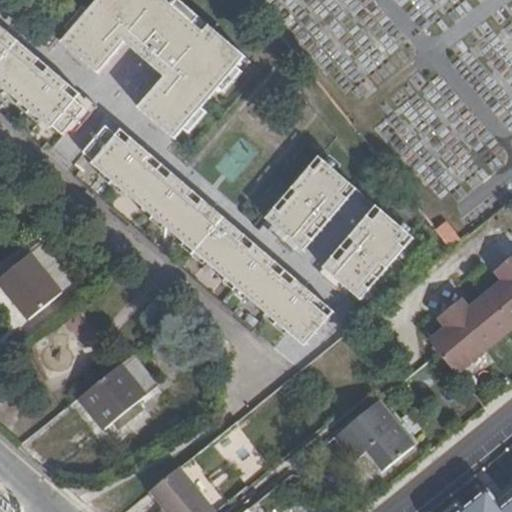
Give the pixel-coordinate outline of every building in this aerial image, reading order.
[(99,0),(91,10),(73,32),(65,42),(99,73),(126,41),(167,75),(141,107),(176,137),(186,126),(203,104),(220,84),(237,61),(244,51),(209,21),(204,29),(170,0),(99,0)] [(209,21),(184,0),(170,0),(204,29),(209,21)] [(67,26),(73,32),(91,10),(85,6),(67,26)] [(37,61),(41,56),(1,22),(0,23),(0,84),(5,80),(24,97),(20,104),(41,122),(47,116),(66,132),(89,107),(79,97),(37,61)] [(83,92),(41,56),(37,61),(79,97),(83,92)] [(243,67),(237,61),(220,84),(226,89),(243,67)] [(203,104),(186,126),(192,131),(209,110),(203,104)] [(295,328),(305,337),(328,311),(244,240),(250,234),(206,196),(202,203),(119,133),(109,124),(86,151),(106,169),(103,175),(123,191),(127,187),(147,204),(144,209),(166,228),(171,223),(189,240),(185,244),(208,263),(212,258),(231,274),(226,280),(249,298),(253,294),(272,310),(268,314),(289,333),(295,328)] [(125,127),(119,133),(202,203),(206,196),(125,127)] [(317,169),(327,157),(322,152),(313,164),(317,169)] [(303,245),(355,181),(327,157),(317,169),(313,164),(297,184),(301,188),(283,209),(279,205),(270,216),(303,245)] [(360,185),(355,181),(303,245),(308,249),(360,185)] [(297,184),(279,205),(283,209),(301,188),(297,184)] [(329,266),(334,271),(385,207),(379,202),(329,266)] [(367,298),(375,288),(370,283),(388,262),(392,267),(408,246),(403,241),(413,231),(385,207),(334,271),(367,298)] [(403,241),(408,246),(418,235),(413,231),(403,241)] [(328,311),(336,318),(341,311),(250,234),(244,240),(328,311)] [(3,279),(33,318),(67,291),(36,253),(3,279)] [(432,341),(461,376),(511,334),(511,261),(499,272),(506,281),(474,308),(466,299),(441,319),(449,328),(432,341)] [(370,283),(375,288),(392,267),(388,262),(370,283)] [(328,311),(305,337),(312,344),(336,318),(328,311)] [(137,351),(125,361),(149,392),(161,382),(137,351)] [(125,361),(83,394),(107,425),(149,392),(125,361)] [(149,392),(152,395),(164,385),(161,382),(149,392)] [(119,421),(123,427),(147,408),(143,402),(152,395),(149,392),(107,425),(109,428),(119,421)] [(380,400),(416,445),(420,441),(384,397),(380,400)] [(383,473),(416,445),(380,400),(341,433),(362,458),(369,452),(375,460),(372,462),(383,473)] [(407,420),(422,436),(435,425),(420,408),(407,420)] [(356,463),(362,458),(341,433),(335,438),(356,463)] [(168,504),(172,509),(198,488),(181,467),(155,487),(168,504)] [(511,511),(511,491),(501,500),(488,484),(452,511),(511,511)] [(155,487),(150,491),(163,509),(168,504),(155,487)] [(216,511),(198,488),(172,509),(174,511),(216,511)]
